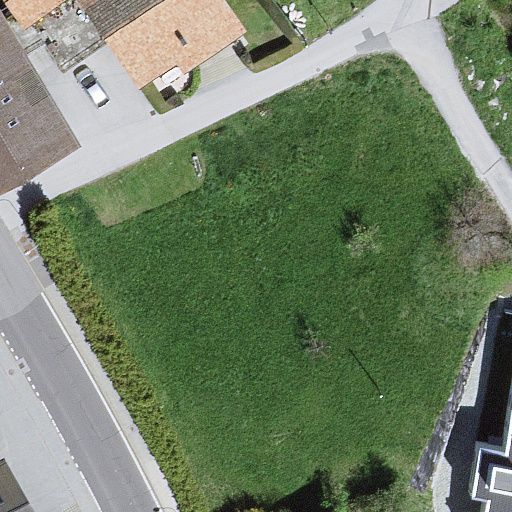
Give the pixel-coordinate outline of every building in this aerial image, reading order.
[(11,0),(32,28),(70,0),(77,0),(148,96),(231,34),(206,0),(11,0)] [(0,27),(0,189),(71,148),(0,27)] [(511,511),(511,360),(504,434),(475,431),(471,468),(480,499),(479,509),(479,511),(511,511)] [(0,367),(0,397),(13,390),(0,367)] [(0,448),(0,511),(35,511),(5,447),(0,448)]
